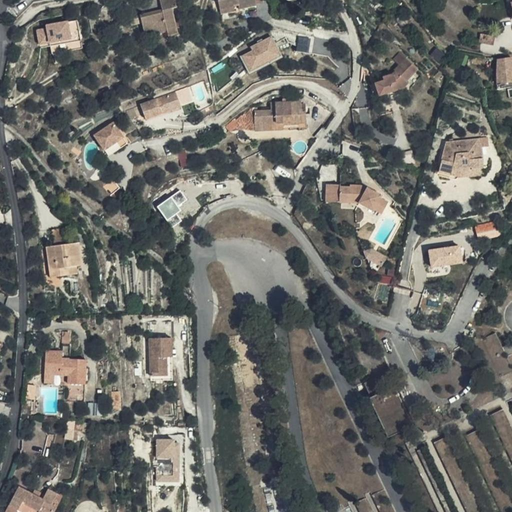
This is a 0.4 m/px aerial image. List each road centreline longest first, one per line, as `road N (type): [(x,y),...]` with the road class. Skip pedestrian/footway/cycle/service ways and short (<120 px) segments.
road 1 (residential): [(197,255),(197,228),(210,211),(234,202),(260,205),(284,218),(364,318),(436,341),(453,332),(489,258),(511,238)]
road 2 (residential): [(0,484),(15,416),(23,304),(0,107)]
road 3 (unclassified): [(213,511),(197,255)]
road 4 (unclassified): [(269,261),(297,444),(320,511)]
